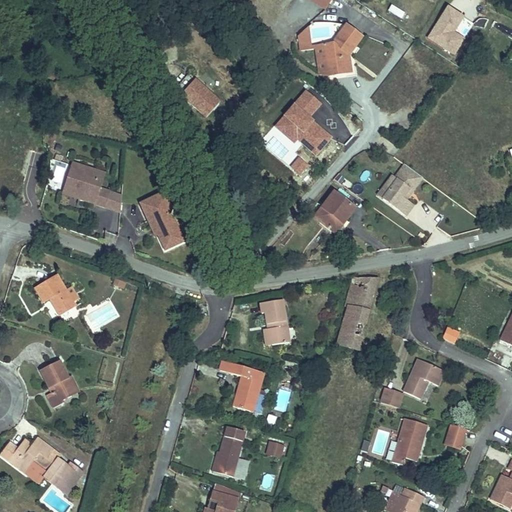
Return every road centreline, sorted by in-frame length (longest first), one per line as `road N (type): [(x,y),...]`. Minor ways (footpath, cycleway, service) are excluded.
road 1 (residential): [(225,291),(227,311),(190,365),(149,511)]
road 2 (residential): [(225,291),(10,221)]
road 3 (residential): [(422,251),(225,291)]
road 4 (residential): [(511,386),(427,331),(420,316),(422,251)]
road 5 (residential): [(453,511),(511,398)]
